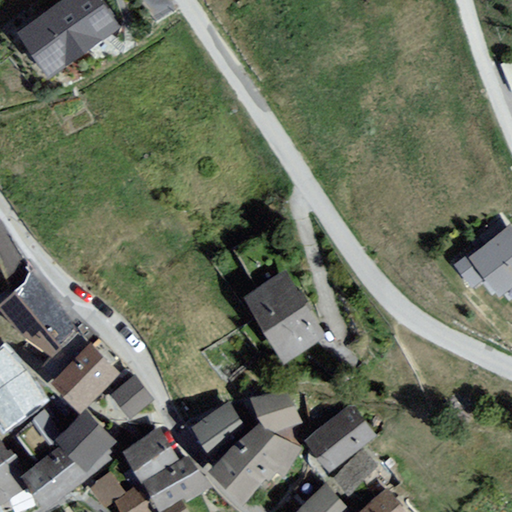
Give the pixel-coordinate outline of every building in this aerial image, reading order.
[(97,0),(70,0),(22,33),(49,72),(115,26),(97,0)] [(511,286),(511,228),(511,227),(465,255),(498,296),(511,286)] [(286,277),(250,300),(285,356),(322,333),(286,277)] [(88,344),(51,377),(84,408),(116,373),(88,344)] [(3,351),(0,352),(0,393),(23,379),(3,351)] [(131,376),(105,395),(128,418),(150,399),(131,376)] [(29,380),(0,394),(0,418),(7,425),(45,398),(29,380)] [(218,466),(214,472),(243,498),(265,474),(269,477),(275,469),(282,474),(298,448),(269,432),(299,421),(285,395),(254,399),(262,421),(258,426),(234,402),(194,428),(218,466)] [(372,434),(351,408),(310,441),(330,467),(372,434)] [(42,409),(6,431),(24,455),(60,432),(42,409)] [(112,442),(82,416),(59,438),(82,463),(112,442)] [(156,428),(121,447),(142,477),(179,460),(156,428)] [(56,444),(16,470),(44,503),(108,463),(108,449),(79,467),(56,444)] [(35,504),(24,484),(16,470),(0,445),(0,498),(9,494),(16,511),(35,504)] [(376,466),(362,452),(336,478),(350,492),(376,466)] [(187,460),(139,482),(155,510),(208,490),(187,460)] [(111,476),(92,487),(103,505),(123,490),(111,476)] [(351,511),(321,484),(291,511),(351,511)] [(354,511),(404,511),(384,488),(354,511)] [(117,511),(149,511),(136,491),(112,506),(117,511)]
